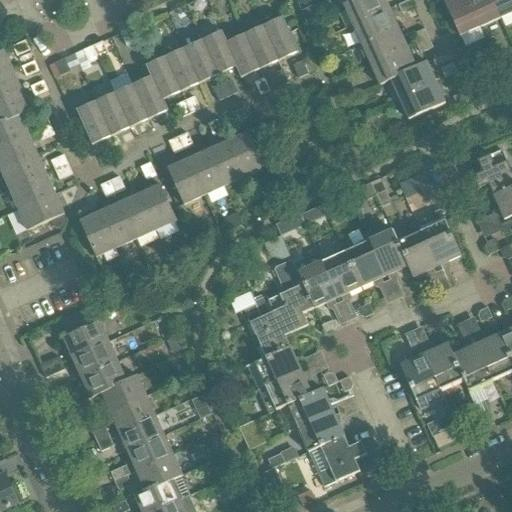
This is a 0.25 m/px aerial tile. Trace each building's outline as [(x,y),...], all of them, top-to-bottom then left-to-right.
[(359,0),(355,2),(354,1),(343,6),(353,27),(389,10),(384,0),(359,0)] [(460,38),(461,37),(466,49),(486,40),(481,28),(467,0),(446,0),(443,1),(460,38)] [(467,0),(481,28),(500,20),(491,0),(467,0)] [(511,14),(511,0),(491,0),(500,20),(511,14)] [(403,16),(416,11),(412,1),(399,7),(403,16)] [(389,10),(353,27),(362,47),(398,30),(389,10)] [(263,28),(279,62),(299,53),(283,19),(263,28)] [(245,36),(260,71),(279,62),(263,28),(245,36)] [(398,30),(362,47),(370,66),(407,50),(398,30)] [(416,45),(429,40),(425,30),(412,36),(416,45)] [(130,31),(121,35),(127,48),(136,43),(130,31)] [(226,44),(227,44),(222,33),(203,42),(218,77),(236,69),(237,68),(226,44)] [(237,68),(236,69),(241,79),(260,71),(245,36),(227,44),(226,44),(237,68)] [(429,40),(416,45),(420,55),(433,49),(429,40)] [(30,52),(25,42),(12,48),(17,58),(30,52)] [(218,77),(203,42),(184,50),(200,85),(218,77)] [(93,47),(99,60),(108,56),(103,43),(93,47)] [(99,60),(93,47),(84,52),(90,64),(99,60)] [(200,85),(184,50),(165,59),(181,93),(200,85)] [(407,50),(370,66),(380,87),(391,82),(391,81),(416,69),(416,68),(407,50)] [(0,77),(12,72),(4,53),(0,54),(0,77)] [(151,78),(152,78),(163,102),(164,101),(181,93),(165,59),(146,67),(151,78)] [(55,65),(60,78),(70,74),(64,61),(55,65)] [(480,73),(474,61),(465,65),(470,77),(480,73)] [(39,72),(35,63),(22,69),(26,78),(39,72)] [(299,80),(308,75),(303,63),(293,68),(299,80)] [(400,100),(436,84),(427,63),(416,68),(416,69),(391,81),(391,82),(400,100)] [(458,75),(454,66),(441,71),(445,81),(458,75)] [(0,100),(21,91),(12,72),(0,77),(0,100)] [(279,89),(289,84),(283,72),(274,77),(279,89)] [(133,86),(149,121),(169,112),(164,101),(163,102),(152,78),(151,78),(133,86)] [(255,85),(261,97),(270,93),(265,81),(255,85)] [(223,86),(228,98),(238,94),(232,82),(223,86)] [(49,93),(44,83),(31,89),(36,99),(49,93)] [(436,84),(400,100),(409,121),(445,105),(436,84)] [(115,95),(130,130),(149,121),(133,86),(115,95)] [(228,98),(223,86),(213,91),(219,103),(228,98)] [(352,97),(348,87),(337,92),(342,101),(352,97)] [(31,113),(21,91),(0,100),(0,124),(19,116),(20,118),(31,113)] [(454,98),(458,108),(470,102),(466,93),(454,98)] [(130,130),(115,95),(96,103),(112,138),(130,130)] [(186,103),(191,115),(201,111),(195,98),(186,103)] [(112,138),(96,103),(76,112),(92,147),(112,138)] [(191,115),(186,103),(176,107),(182,119),(191,115)] [(229,117),(235,129),(244,124),(239,112),(229,117)] [(0,124),(0,149),(28,136),(20,118),(19,116),(0,124)] [(37,132),(50,126),(46,117),(33,123),(37,132)] [(370,131),(365,121),(353,126),(358,137),(370,131)] [(218,122),(208,126),(214,138),(223,134),(218,122)] [(50,126),(37,132),(41,141),(54,136),(50,126)] [(228,143),(244,179),(265,170),(248,133),(228,143)] [(179,139),(184,151),(193,147),(188,135),(179,139)] [(37,156),(28,136),(0,149),(0,170),(1,173),(37,156)] [(184,151),(179,139),(169,144),(174,156),(184,151)] [(208,152),(224,188),(244,179),(228,143),(208,152)] [(188,160),(205,197),(224,188),(208,152),(188,160)] [(511,190),(511,174),(502,152),(478,163),(483,174),(472,179),(478,192),(489,186),(494,197),(492,197),(493,199),(511,190)] [(37,156),(1,173),(10,193),(46,176),(37,156)] [(68,166),(64,157),(51,163),(56,172),(68,166)] [(205,197),(188,160),(167,170),(184,206),(205,197)] [(151,165),(141,169),(147,181),(156,177),(151,165)] [(60,181),(73,176),(68,166),(56,172),(60,181)] [(423,175),(414,179),(419,192),(429,188),(423,175)] [(46,176),(10,193),(19,213),(56,196),(46,176)] [(110,183),(116,195),(125,191),(119,179),(110,183)] [(116,195),(110,183),(101,188),(106,200),(116,195)] [(372,184),(362,189),(368,202),(377,198),(377,196),(376,196),(372,184)] [(139,195),(156,232),(177,223),(160,186),(139,195)] [(511,190),(493,199),(504,222),(511,218),(511,190)] [(377,198),(382,209),(392,205),(386,192),(385,192),(377,196),(377,198)] [(120,204),(137,241),(156,232),(139,195),(120,204)] [(56,196),(19,213),(28,233),(50,223),(52,228),(63,232),(67,222),(56,196)] [(333,202),(324,206),(330,219),(339,215),(333,202)] [(100,213),(117,250),(137,241),(120,204),(100,213)] [(302,217),(305,225),(314,221),(311,212),(311,213),(306,215),(302,217)] [(422,234),(438,268),(461,258),(440,212),(428,218),(431,225),(421,230),(422,234)] [(74,225),(71,235),(81,239),(86,236),(96,259),(117,250),(100,213),(74,225)] [(228,232),(225,225),(218,228),(221,235),(222,234),(228,232)] [(422,234),(399,244),(411,267),(409,267),(415,279),(438,268),(422,234),(421,230),(422,234)] [(393,233),(370,243),(386,278),(409,267),(411,267),(399,244),(393,233)] [(266,246),(268,252),(271,250),(273,255),(275,254),(276,257),(278,256),(279,259),(284,257),(285,259),(290,257),(282,239),(281,239),(266,245),(266,246)] [(493,242),(487,244),(486,250),(489,257),(498,253),(493,242)] [(386,278),(370,243),(345,254),(361,289),(386,278)] [(503,259),(509,261),(511,259),(511,249),(511,247),(500,252),(503,259)] [(319,254),(294,265),(304,287),(315,310),(339,299),(323,264),(319,254)] [(361,289),(345,254),(323,264),(339,299),(361,289)] [(253,295),(252,296),(263,320),(275,314),(282,327),(295,321),(299,332),(308,328),(303,315),(315,310),(304,287),(269,302),(264,290),(263,291),(253,295)] [(230,304),(235,316),(246,311),(252,324),(250,324),(251,325),(247,327),(252,338),(256,336),(266,359),(266,360),(290,349),(286,338),(299,332),(295,321),(282,327),(275,314),(263,320),(252,296),(251,294),(230,304)] [(511,299),(504,302),(503,308),(505,313),(511,309),(511,299)] [(358,312),(361,318),(366,319),(373,316),(369,307),(358,312)] [(219,309),(218,309),(217,309),(216,310),(215,311),(214,312),(214,313),(213,314),(213,315),(213,316),(214,318),(214,319),(215,320),(216,321),(217,321),(218,322),(219,322),(220,322),(221,322),(222,322),(223,321),(224,320),(225,320),(226,319),(226,318),(227,316),(227,315),(227,314),(226,313),(226,312),(225,311),(224,310),(223,309),(222,309),(221,309),(220,308),(219,309)] [(479,318),(482,324),(493,319),(488,309),(481,312),(479,318)] [(73,360),(109,344),(100,323),(93,326),(87,313),(62,324),(68,338),(64,340),(73,360)] [(333,321),(323,326),(328,337),(335,334),(337,328),(333,321)] [(167,341),(175,338),(172,330),(164,334),(167,341)] [(511,331),(501,337),(511,361),(511,331)] [(511,372),(511,361),(501,337),(478,347),(493,381),(511,372)] [(173,356),(182,352),(175,339),(167,343),(173,356)] [(109,344),(73,360),(82,380),(118,364),(109,344)] [(449,345),(425,356),(441,390),(464,380),(455,358),(449,345)] [(478,347),(455,358),(464,380),(469,392),(493,381),(478,347)] [(266,359),(254,364),(265,388),(301,372),(290,349),(266,360),(266,359)] [(441,390),(425,356),(401,367),(416,401),(421,411),(445,400),(441,390)] [(50,364),(55,376),(65,372),(59,360),(50,364)] [(118,364),(82,380),(91,401),(102,396),(101,395),(127,383),(126,382),(118,364)] [(301,372),(265,388),(258,391),(269,416),(276,413),(288,408),(312,397),(301,372)] [(339,384),(335,377),(329,375),(324,378),(329,389),(339,384)] [(231,376),(218,381),(222,391),(235,386),(231,376)] [(127,383),(101,395),(102,396),(110,414),(147,398),(137,377),(126,382),(127,383)] [(345,395),(351,392),(353,386),(350,379),(340,384),(345,395)] [(312,397),(288,408),(298,431),(335,415),(324,392),(312,397)] [(192,402),(200,420),(211,415),(203,397),(192,402)] [(147,398),(110,414),(119,434),(156,418),(147,398)] [(77,399),(67,403),(73,416),(82,411),(77,399)] [(73,416),(67,403),(58,407),(64,420),(73,416)] [(471,422),(480,418),(480,416),(475,405),(466,410),(471,422)] [(480,418),(485,429),(495,425),(489,412),(480,416),(480,418)] [(240,429),(247,426),(242,414),(235,418),(234,418),(239,430),(240,429)] [(335,415),(298,431),(309,455),(344,440),(346,439),(335,415)] [(156,418),(119,434),(128,454),(165,437),(156,418)] [(432,439),(442,435),(437,423),(426,428),(432,439)] [(97,444),(110,438),(106,429),(93,435),(97,444)] [(247,445),(247,446),(249,449),(250,452),(257,449),(266,445),(261,433),(252,437),(245,440),(244,440),(247,445)] [(137,474),(173,457),(165,437),(128,454),(137,473),(137,474)] [(110,438),(97,444),(101,453),(114,448),(110,438)] [(344,440),(309,455),(319,477),(331,471),(337,484),(360,473),(355,462),(366,457),(361,445),(349,450),(344,440)] [(145,492),(146,493),(171,482),(172,482),(183,477),(173,457),(137,474),(145,492)] [(281,457),(269,462),(273,472),(286,467),(281,457)] [(115,485),(127,479),(123,470),(111,475),(115,485)] [(5,476),(0,478),(0,511),(2,511),(19,505),(5,476)] [(171,482),(146,493),(145,492),(134,497),(140,511),(156,511),(180,501),(191,496),(183,477),(172,482),(171,482)] [(127,479),(115,485),(118,494),(131,488),(127,479)] [(311,493),(300,498),(304,508),(316,503),(311,493)] [(285,509),(295,504),(290,495),(281,499),(285,509)] [(185,511),(180,501),(156,511),(185,511)]
